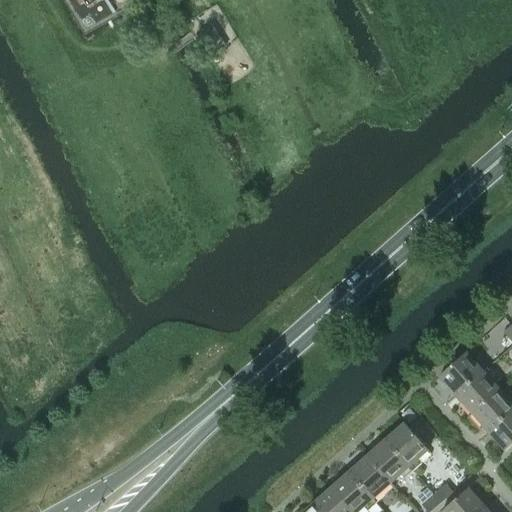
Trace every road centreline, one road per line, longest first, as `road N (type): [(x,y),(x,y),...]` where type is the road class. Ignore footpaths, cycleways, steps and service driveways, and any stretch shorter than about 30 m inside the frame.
road 1 (primary): [(201,422),(511,148)]
road 2 (primary): [(201,422),(68,511)]
